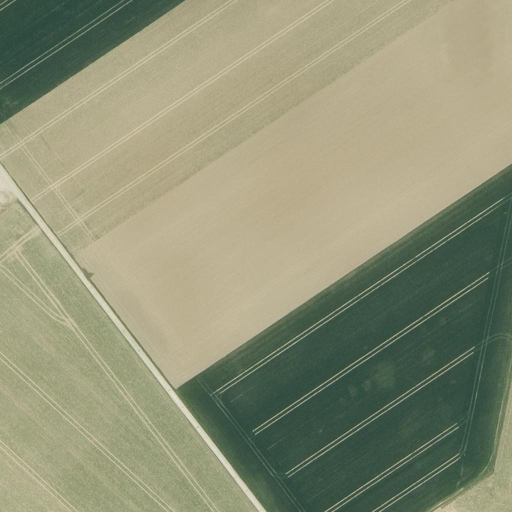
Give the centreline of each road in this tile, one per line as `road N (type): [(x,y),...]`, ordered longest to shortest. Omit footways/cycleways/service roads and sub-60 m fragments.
road 1 (track): [(0,167),(263,511)]
road 2 (track): [(511,365),(488,467),(431,511)]
